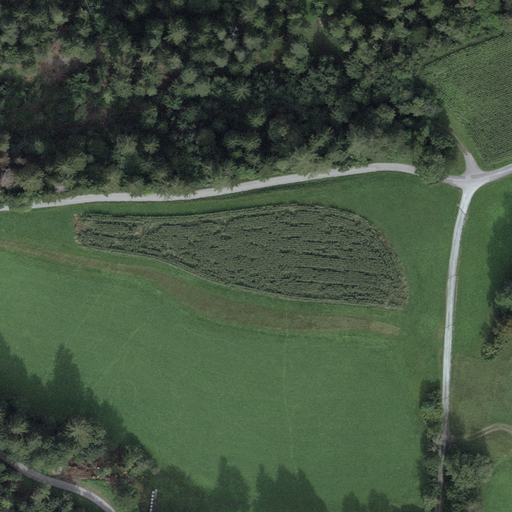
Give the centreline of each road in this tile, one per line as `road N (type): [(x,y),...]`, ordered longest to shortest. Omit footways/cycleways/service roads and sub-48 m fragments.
road 1 (unclassified): [(511,168),(470,185),(394,165),(185,196),(0,207)]
road 2 (unclassified): [(106,511),(95,498),(20,469),(0,452)]
